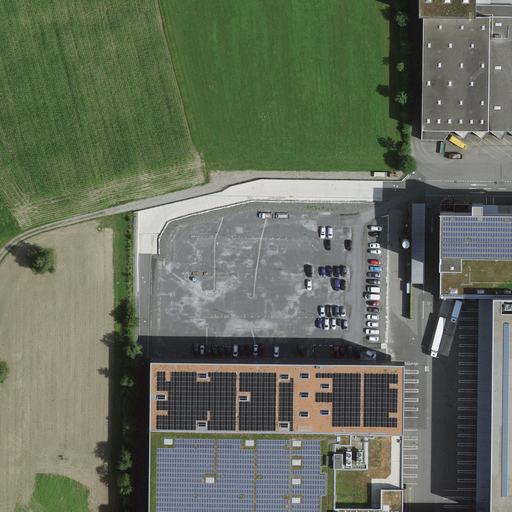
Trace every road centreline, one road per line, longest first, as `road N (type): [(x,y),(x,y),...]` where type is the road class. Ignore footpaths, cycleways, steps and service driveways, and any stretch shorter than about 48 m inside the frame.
road 1 (track): [(400,176),(246,177),(42,230),(0,257)]
road 2 (unknown): [(418,0),(432,178)]
